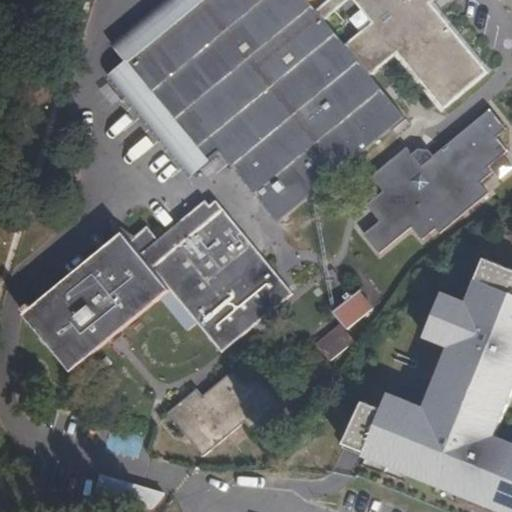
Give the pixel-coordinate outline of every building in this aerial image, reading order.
[(164,0),(113,43),(129,62),(109,78),(190,177),(220,152),(278,222),(406,118),(371,75),(399,52),(444,108),(487,73),(430,3),(433,0),(332,0),(318,11),(309,0),(164,0)] [(510,129),(494,110),(437,156),(425,165),(416,154),(411,148),(376,177),(387,191),(370,205),(384,221),(367,235),(383,253),(415,226),(425,239),(439,228),(443,232),(491,194),(482,183),(494,173),(490,168),(511,151),(499,137),(510,129)] [(127,116),(107,129),(121,149),(140,135),(127,116)] [(437,156),(432,149),(423,149),(416,154),(425,165),(437,156)] [(294,294),(218,201),(212,206),(208,202),(160,242),(143,256),(132,242),(125,233),(34,308),(30,304),(24,309),(28,312),(25,315),(26,317),(34,326),(72,372),(171,290),(223,353),(294,294)] [(160,242),(148,228),(132,242),(143,256),(160,242)] [(386,411),(368,404),(350,448),(509,511),(511,511),(511,445),(499,440),(511,408),(511,270),(491,262),(473,305),(448,295),(428,343),(452,352),(430,408),(393,393),(386,411)] [(363,291),(338,312),(352,328),(377,308),(363,291)] [(34,326),(26,317),(24,319),(31,329),(34,326)] [(344,325),(320,344),(333,360),(357,340),(344,325)] [(209,404),(203,397),(197,390),(169,414),(204,457),(245,423),(251,430),(280,405),(245,363),(214,388),(220,395),(209,404)] [(214,388),(203,397),(209,404),(220,395),(214,388)] [(101,474),(96,494),(153,511),(159,492),(101,474)]
